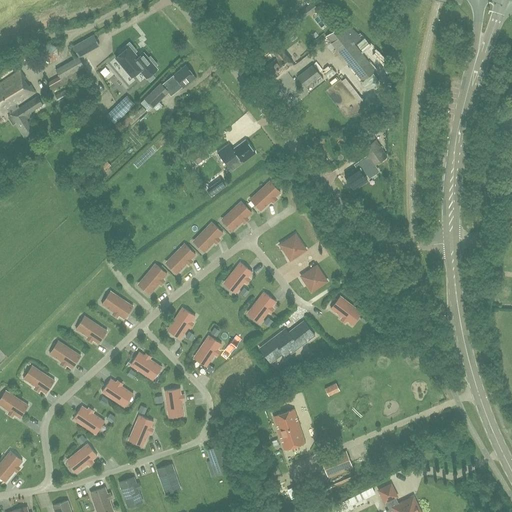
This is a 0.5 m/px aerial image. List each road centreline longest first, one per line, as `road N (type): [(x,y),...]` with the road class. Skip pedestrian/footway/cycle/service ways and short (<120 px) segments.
road 1 (tertiary): [(451,241),(386,240),(344,213),(178,0)]
road 2 (tertiary): [(451,241),(455,142),(493,0)]
road 3 (tertiary): [(511,471),(472,377),(451,241)]
